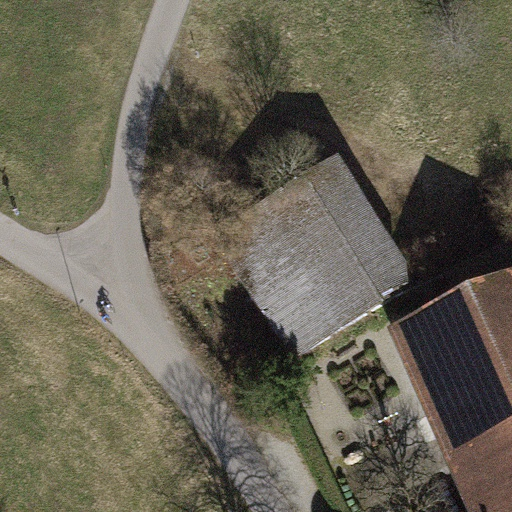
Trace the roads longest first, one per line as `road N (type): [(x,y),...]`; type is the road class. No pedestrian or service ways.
road 1 (unclassified): [(174,0),(132,153),(120,310)]
road 2 (track): [(151,67),(367,150),(416,204)]
road 3 (unclassified): [(120,310),(181,378),(272,511)]
road 4 (unclassified): [(0,233),(120,310)]
